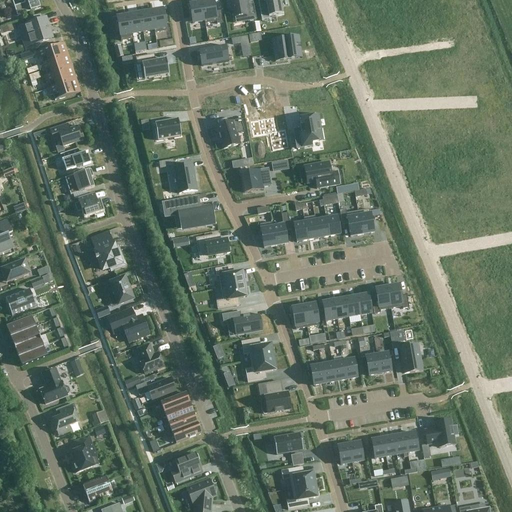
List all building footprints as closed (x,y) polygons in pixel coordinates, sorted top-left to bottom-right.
[(14,7),(17,16),(40,9),(37,0),(23,0),(24,4),(14,7)] [(244,0),(230,0),(234,18),(246,16),(248,22),(256,21),(254,7),(246,8),(244,0)] [(257,0),(261,21),(269,20),(269,18),(283,15),(280,0),(257,0)] [(213,1),(201,3),(204,22),(215,20),(216,25),(223,23),(221,11),(215,12),(213,1)] [(201,3),(189,6),(193,24),(204,22),(201,3)] [(155,33),(166,31),(163,10),(152,12),(155,31),(154,31),(154,34),(155,33)] [(143,33),(154,31),(155,31),(152,12),(140,14),(143,33)] [(143,33),(140,14),(128,17),(131,35),(132,35),(143,33)] [(131,35),(128,17),(117,19),(121,42),(132,40),(133,40),(132,35),(131,35)] [(22,27),(28,46),(51,39),(45,20),(22,27)] [(260,34),(248,36),(250,43),(261,42),(260,34)] [(247,37),(232,40),(232,45),(248,43),(247,37)] [(275,62),(301,58),(301,59),(302,59),(299,37),(298,37),(272,41),(272,40),(275,63),(275,62)] [(41,59),(43,65),(68,57),(64,44),(36,53),(38,60),(41,59)] [(226,47),(200,51),(202,67),(229,62),(226,47)] [(150,56),(135,58),(137,66),(142,65),(144,81),(153,79),(153,81),(161,80),(161,78),(169,76),(166,60),(151,63),(150,56)] [(68,57),(40,66),(42,72),(45,71),(46,77),(72,69),(68,57)] [(72,69),(44,78),(46,84),(49,83),(50,89),(76,81),(72,69)] [(76,81),(48,90),(50,96),(52,95),(55,101),(80,93),(76,81)] [(301,133),(294,135),(297,149),(311,147),(311,143),(321,141),(321,139),(323,138),(322,130),(320,131),(317,116),(301,119),(302,127),(300,128),(301,133)] [(241,119),(216,127),(219,136),(218,136),(220,141),(223,150),(240,145),(237,135),(245,132),(241,119)] [(274,119),(250,124),(253,138),(270,135),(273,153),(289,150),(286,133),(276,134),(274,119)] [(178,120),(154,124),(158,141),(181,137),(178,120)] [(60,140),(63,148),(83,141),(79,128),(65,133),(63,127),(50,131),(54,143),(60,140)] [(83,167),(91,164),(88,156),(86,156),(85,153),(80,155),(78,149),(63,154),(65,160),(63,160),(66,172),(76,169),(75,169),(83,166),(83,167)] [(172,160),(160,162),(161,168),(173,166),(172,160)] [(278,163),(271,164),(273,172),(280,171),(278,163)] [(329,163),(304,167),(307,185),(316,183),(317,190),(339,186),(337,172),(330,174),(329,163)] [(192,165),(174,169),(179,194),(196,191),(192,165)] [(248,174),(241,176),(244,194),(263,190),(263,188),(271,187),(268,169),(248,173),(248,174)] [(94,188),(91,178),(93,177),(91,170),(65,179),(70,196),(94,188)] [(79,204),(75,205),(77,213),(82,212),(84,219),(94,216),(95,217),(104,214),(100,200),(93,202),(91,195),(78,200),(79,204)] [(195,198),(172,202),(174,214),(179,213),(182,229),(213,224),(210,206),(197,208),(195,198)] [(297,202),(294,203),(295,212),(302,211),(301,205),(298,205),(297,202)] [(268,208),(257,210),(258,216),(270,214),(268,208)] [(345,210),(339,211),(341,223),(347,222),(350,238),(362,236),(358,212),(346,214),(345,210)] [(369,210),(358,212),(362,236),(373,234),(369,210)] [(272,226),(275,247),(287,245),(284,229),(290,228),(288,214),(281,215),(283,224),(272,226)] [(315,217),(303,219),(304,221),(308,241),(318,239),(315,222),(316,222),(315,217)] [(337,218),(326,220),(329,238),(340,236),(337,218)] [(316,222),(315,222),(318,239),(329,238),(326,220),(316,222)] [(304,221),(293,223),(297,243),(308,241),(304,221)] [(0,254),(0,255),(2,259),(14,254),(8,236),(11,235),(6,222),(0,224),(0,254)] [(272,223),(260,225),(264,249),(275,247),(272,226),(272,223)] [(97,258),(95,259),(96,261),(98,260),(103,271),(110,268),(111,271),(124,266),(118,251),(116,252),(109,235),(110,234),(86,243),(86,244),(91,242),(97,258)] [(215,236),(196,239),(198,253),(206,251),(207,258),(215,257),(215,259),(223,257),(223,255),(229,254),(227,241),(216,243),(215,236)] [(9,279),(11,282),(30,275),(25,261),(1,270),(5,281),(9,279)] [(228,268),(215,270),(217,278),(219,277),(221,289),(244,285),(244,280),(246,280),(244,273),(242,273),(242,272),(230,275),(228,268)] [(112,289),(118,306),(133,300),(124,278),(105,285),(107,291),(112,289)] [(223,301),(216,303),(218,310),(235,307),(234,300),(247,298),(247,297),(249,296),(247,289),(245,290),(244,285),(221,289),(223,301)] [(399,286),(387,288),(391,309),(402,307),(402,310),(409,309),(406,297),(401,298),(399,286)] [(377,302),(371,303),(374,315),(380,314),(380,311),(391,309),(387,288),(375,290),(377,302)] [(7,310),(9,313),(10,313),(12,316),(36,307),(34,303),(36,303),(35,300),(33,300),(29,290),(5,300),(9,310),(7,310)] [(368,296),(356,298),(360,317),(371,314),(368,296)] [(356,298),(345,300),(348,319),(360,317),(356,298)] [(345,300),(334,302),(337,321),(348,319),(345,300)] [(334,302),(322,304),(325,322),(337,321),(334,302)] [(315,305),(303,307),(307,328),(319,326),(315,305)] [(303,307),(292,309),(295,330),(307,328),(303,307)] [(240,312),(222,316),(223,324),(233,322),(236,336),(261,332),(259,315),(249,317),(249,316),(243,317),(243,318),(241,319),(240,312)] [(123,330),(128,343),(149,335),(142,317),(128,323),(124,313),(107,320),(113,334),(123,330)] [(6,327),(10,337),(36,327),(32,317),(6,327)] [(36,327),(10,337),(14,347),(40,337),(36,327)] [(40,337),(14,347),(18,357),(43,347),(40,337)] [(255,340),(241,343),(243,356),(249,355),(250,362),(273,358),(271,346),(257,348),(255,340)] [(417,345),(400,348),(404,374),(422,371),(417,345)] [(139,361),(145,375),(163,368),(158,354),(153,356),(149,346),(137,350),(142,360),(139,361)] [(43,347),(18,357),(22,368),(48,358),(43,347)] [(377,356),(380,375),(391,373),(388,354),(377,356)] [(369,377),(380,375),(377,356),(365,358),(369,377)] [(251,369),(245,371),(247,383),(262,380),(261,374),(275,371),(273,358),(250,362),(251,369)] [(343,362),(346,381),(357,379),(354,360),(343,362)] [(335,383),(346,381),(343,362),(332,364),(335,383)] [(324,385),(335,383),(332,364),(321,366),(324,385)] [(314,387),(324,385),(321,366),(310,368),(314,387)] [(39,391),(45,405),(67,397),(67,395),(68,395),(69,392),(68,388),(65,387),(63,387),(61,382),(60,383),(55,370),(42,375),(47,388),(39,391)] [(136,387),(140,396),(149,393),(153,402),(175,393),(170,379),(147,388),(145,383),(136,387)] [(283,412),(282,412),(290,410),(287,393),(282,394),(280,382),(265,385),(268,397),(264,397),(267,414),(275,413),(283,412)] [(185,394),(160,404),(162,410),(159,411),(160,415),(189,404),(185,394)] [(138,400),(132,403),(135,411),(141,409),(138,400)] [(189,404),(160,415),(162,420),(166,418),(168,424),(193,414),(189,404)] [(52,421),(58,436),(70,432),(68,427),(78,423),(74,413),(76,412),(73,405),(58,411),(61,417),(52,421)] [(193,414),(168,424),(170,430),(166,431),(168,436),(197,424),(193,414)] [(450,421),(435,424),(436,430),(425,432),(427,446),(438,444),(439,448),(455,446),(453,436),(456,436),(455,428),(452,429),(450,421)] [(197,424),(168,436),(170,440),(173,438),(176,444),(201,435),(197,424)] [(107,428),(94,432),(98,444),(111,439),(107,428)] [(407,454),(418,452),(415,433),(404,435),(407,454)] [(300,434),(273,438),(276,456),(303,451),(300,434)] [(408,458),(407,454),(404,435),(393,437),(396,456),(403,455),(404,458),(408,458)] [(385,458),(396,456),(393,437),(382,439),(385,458)] [(71,464),(75,474),(94,467),(91,460),(96,458),(88,438),(74,443),(77,451),(73,452),(77,462),(71,464)] [(375,460),(385,458),(382,439),(371,441),(375,460)] [(349,445),(352,464),(363,462),(360,443),(349,445)] [(341,466),(352,464),(349,445),(337,447),(341,466)] [(175,463),(178,470),(171,473),(175,484),(189,479),(186,473),(200,467),(195,455),(193,456),(192,454),(186,456),(187,458),(175,463)] [(289,479),(291,489),(315,485),(312,472),(300,475),(299,467),(280,471),(282,480),(289,479)] [(190,472),(191,479),(207,476),(206,470),(190,472)] [(406,477),(398,479),(400,488),(408,486),(406,477)] [(82,487),(89,504),(113,495),(106,478),(82,487)] [(195,511),(210,511),(211,498),(215,496),(216,489),(212,488),(210,481),(187,490),(193,505),(196,504),(195,511)] [(317,497),(315,485),(291,489),(293,499),(286,501),(287,510),(306,507),(305,499),(317,497)]
